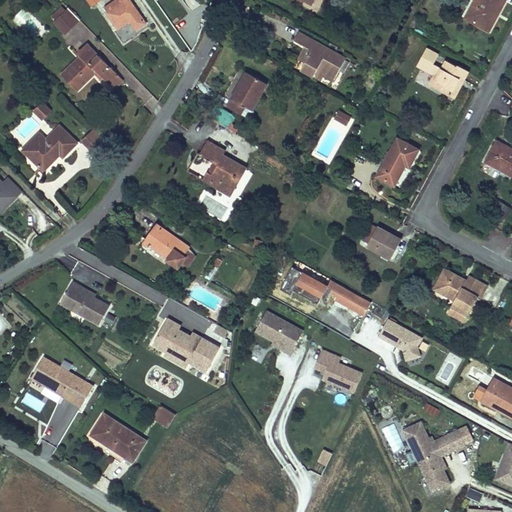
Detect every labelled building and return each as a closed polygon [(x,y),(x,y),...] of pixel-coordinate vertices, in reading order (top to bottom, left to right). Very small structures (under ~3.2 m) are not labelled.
[(128,0),(105,0),(100,6),(115,22),(124,14),(132,22),(141,13),(128,0)] [(480,1),(478,0),(475,0),(465,20),(469,22),(480,1)] [(501,0),(505,2),(506,0),(478,0),(480,1),(469,22),(488,33),(497,17),(493,15),(501,0)] [(501,0),(493,15),(497,17),(505,2),(501,0)] [(57,18),(65,11),(61,7),(53,14),(57,18)] [(57,18),(53,22),(64,33),(76,22),(65,11),(57,18)] [(346,57),(298,31),(295,38),(306,45),(310,47),(308,50),(311,51),(306,59),(301,69),(312,75),(317,67),(325,71),(335,77),(346,57)] [(115,72),(88,43),(79,52),(81,54),(85,58),(80,63),(76,58),(60,73),(72,85),(77,81),(82,86),(98,71),(106,80),(115,72)] [(310,47),(306,45),(300,56),(306,59),(311,51),(308,50),(310,47)] [(438,54),(426,48),(417,64),(432,73),(432,74),(437,77),(431,87),(447,97),(458,79),(463,82),(469,72),(457,65),(455,68),(445,62),(440,69),(432,64),(438,54)] [(81,54),(76,58),(80,63),(85,58),(81,54)] [(317,67),(312,75),(320,79),(325,71),(317,67)] [(265,83),(245,71),(240,80),(244,83),(238,94),(233,91),(226,103),(239,111),(244,104),(250,107),(265,83)] [(115,72),(106,80),(112,87),(121,79),(115,72)] [(426,84),(431,87),(437,77),(432,74),(426,84)] [(458,79),(447,97),(452,100),(463,82),(458,79)] [(240,80),(233,91),(238,94),(244,83),(240,80)] [(77,81),(72,85),(77,91),(82,86),(77,81)] [(44,102),(36,110),(44,119),(53,111),(44,102)] [(215,122),(230,128),(236,115),(220,108),(215,122)] [(348,117),(337,110),(333,116),(344,123),(348,117)] [(116,141),(98,124),(86,136),(103,154),(116,141)] [(37,148),(30,155),(43,170),(62,152),(65,156),(77,144),(61,126),(47,139),(41,132),(31,142),(37,148)] [(397,138),(375,179),(392,187),(403,166),(406,168),(417,148),(397,138)] [(245,169),(221,155),(224,151),(205,140),(197,155),(210,163),(201,180),(229,196),(245,169)] [(511,150),(497,143),(486,164),(511,177),(511,150)] [(0,211),(3,215),(26,193),(12,179),(6,184),(0,177),(0,201),(0,211)] [(498,210),(508,214),(511,206),(501,202),(498,210)] [(182,253),(188,245),(154,223),(146,237),(152,241),(149,245),(168,257),(165,260),(178,268),(186,256),(182,253)] [(399,239),(369,225),(362,241),(368,243),(366,246),(391,257),(399,239)] [(152,241),(146,237),(140,245),(147,249),(149,245),(152,241)] [(328,298),(332,291),(339,294),(336,299),(365,315),(373,301),(333,278),(331,277),(327,284),(294,266),(282,288),(293,294),(294,290),(319,304),(324,296),(328,298)] [(434,287),(453,296),(446,310),(464,320),(476,296),(479,298),(486,285),(466,274),(463,278),(443,268),(434,287)] [(72,282),(60,304),(100,324),(109,305),(94,297),(80,290),(81,287),(72,282)] [(95,294),(81,287),(80,290),(94,297),(95,294)] [(319,304),(294,290),(293,294),(318,307),(319,304)] [(306,329),(271,308),(259,328),(276,338),(286,344),(284,347),(292,351),(306,329)] [(107,314),(104,323),(112,326),(115,316),(107,314)] [(168,316),(155,341),(168,348),(166,352),(176,357),(179,352),(191,358),(209,368),(221,345),(203,335),(201,339),(192,333),(180,327),(182,323),(168,316)] [(390,317),(381,334),(400,345),(402,342),(405,344),(406,348),(409,358),(422,354),(419,344),(424,336),(390,317)] [(201,339),(203,335),(194,330),(192,333),(201,339)] [(286,344),(276,338),(274,341),(284,347),(286,344)] [(355,391),(363,372),(340,361),(343,356),(325,348),(317,366),(325,370),(328,371),(326,375),(325,378),(355,391)] [(44,352),(31,372),(45,381),(46,379),(62,390),(61,391),(72,398),(81,384),(89,389),(93,382),(44,352)] [(179,352),(176,357),(188,364),(191,358),(179,352)] [(511,407),(511,386),(492,376),(481,399),(488,403),(491,397),(511,407)] [(327,381),(324,389),(335,394),(338,386),(327,381)] [(80,403),(89,389),(81,384),(72,398),(80,403)] [(511,415),(511,407),(491,397),(488,403),(511,415)] [(150,417),(166,426),(176,410),(159,401),(150,417)] [(427,402),(423,410),(437,416),(440,409),(427,402)] [(102,412),(90,433),(130,458),(143,437),(102,412)] [(441,457),(434,442),(431,444),(429,439),(422,423),(407,429),(415,447),(419,456),(434,490),(449,484),(443,470),(439,463),(443,461),(441,457)] [(469,427),(458,432),(465,446),(475,442),(469,427)] [(465,446),(458,432),(438,440),(445,455),(465,446)] [(445,455),(438,440),(434,442),(441,457),(445,455)] [(511,446),(508,444),(494,477),(511,484),(511,446)] [(419,456),(415,447),(407,450),(411,460),(419,456)] [(318,462),(328,466),(333,452),(322,449),(318,462)] [(482,499),(485,491),(474,486),(470,494),(482,499)]
